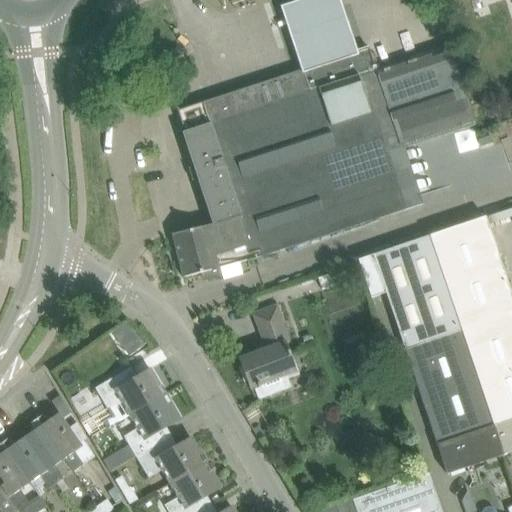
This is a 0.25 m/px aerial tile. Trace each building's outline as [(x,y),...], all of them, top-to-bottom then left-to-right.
[(339,0),(307,0),(281,9),(303,74),(358,55),(339,0)] [(321,64),(249,87),(256,110),(282,187),(389,153),(403,148),(474,125),(455,66),(449,47),(376,71),(368,48),(352,54),(359,76),(328,87),(321,64)] [(352,54),(321,64),(328,87),(359,76),(352,54)] [(176,109),(180,120),(199,114),(203,127),(256,110),(249,87),(178,111),(178,109),(176,109)] [(199,114),(180,120),(184,134),(183,134),(213,225),(241,217),(252,260),(262,257),(422,205),(411,173),(397,178),(389,153),(282,187),(256,110),(203,127),(199,114)] [(213,225),(207,226),(172,235),(183,278),(201,273),(203,280),(219,276),(220,276),(219,269),(252,260),(241,217),(213,225)] [(511,297),(485,217),(429,236),(503,455),(511,452),(511,297)] [(503,455),(461,331),(429,236),(372,255),(359,260),(371,298),(385,294),(386,294),(404,350),(437,445),(447,475),(465,468),(503,455)] [(347,280),(344,271),(319,280),(322,289),(347,280)] [(276,305),(252,314),(264,345),(257,348),(257,347),(256,348),(257,353),(240,360),(250,388),(253,387),(254,390),(256,389),(255,386),(300,370),(276,305)] [(122,402),(130,415),(165,395),(150,370),(126,384),(120,374),(95,389),(105,406),(107,410),(122,402)] [(124,436),(136,458),(161,443),(155,433),(179,419),(165,395),(130,415),(137,429),(124,436)] [(39,417),(37,419),(65,459),(64,460),(79,481),(97,468),(91,459),(95,457),(84,441),(86,439),(70,413),(63,419),(59,414),(54,417),(49,421),(44,417),(42,415),(39,417)] [(33,431),(24,438),(56,484),(63,479),(54,467),(64,460),(65,459),(37,419),(30,423),(33,431)] [(356,451),(378,459),(386,440),(364,431),(356,451)] [(8,439),(2,443),(30,484),(40,477),(48,489),(56,484),(24,438),(14,445),(8,439)] [(162,471),(170,484),(205,463),(191,439),(166,453),(161,443),(136,458),(148,479),(162,471)] [(30,484),(2,443),(0,444),(0,478),(4,484),(0,486),(0,511),(19,511),(18,510),(28,503),(20,491),(30,484)] [(165,506),(168,511),(200,511),(201,511),(196,502),(220,488),(205,463),(170,484),(178,498),(165,506)] [(442,511),(440,507),(428,473),(352,500),(356,511),(442,511)] [(123,478),(117,482),(124,494),(130,490),(123,478)] [(107,500),(97,506),(100,511),(109,511),(113,510),(107,500)]
